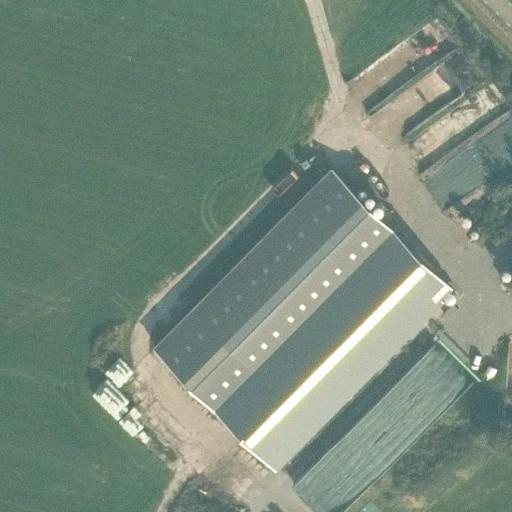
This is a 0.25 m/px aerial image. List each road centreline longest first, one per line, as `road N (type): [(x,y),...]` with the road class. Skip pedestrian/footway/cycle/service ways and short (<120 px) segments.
road 1 (track): [(360,145),(305,163),(148,322),(130,377),(196,453),(164,511)]
road 2 (track): [(360,145),(310,0)]
